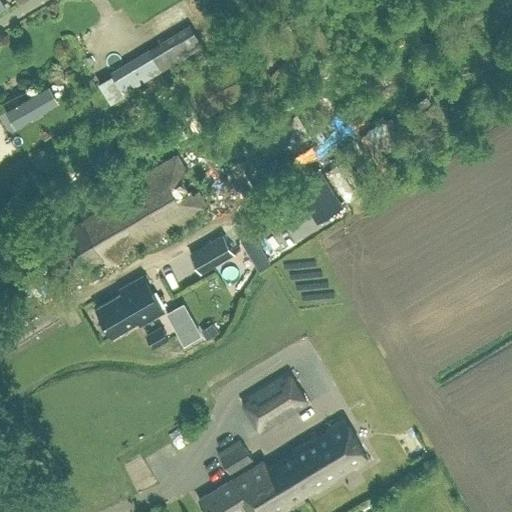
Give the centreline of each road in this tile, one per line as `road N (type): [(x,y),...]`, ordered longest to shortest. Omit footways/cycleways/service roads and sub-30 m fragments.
road 1 (unknown): [(211,436),(240,389),(269,366),(304,369),(314,380),(316,408),(296,426),(237,432)]
road 2 (unknown): [(118,511),(165,485),(211,436)]
